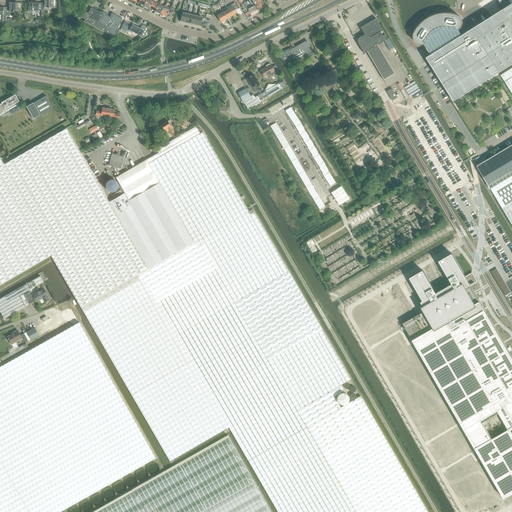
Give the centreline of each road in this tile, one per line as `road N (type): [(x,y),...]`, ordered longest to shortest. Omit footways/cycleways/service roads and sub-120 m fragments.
road 1 (unclassified): [(0,72),(170,94),(334,11)]
road 2 (primary): [(0,62),(121,75),(173,68),(245,41)]
